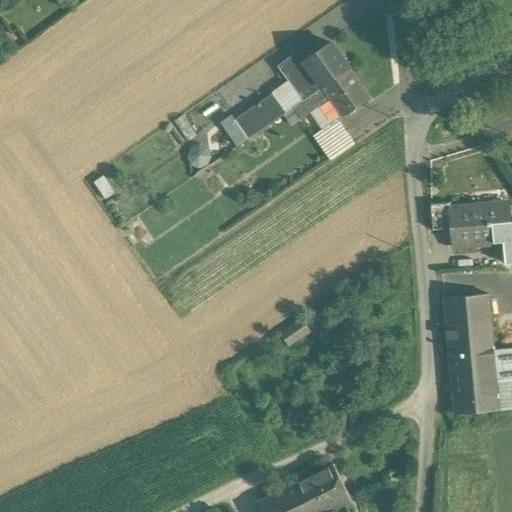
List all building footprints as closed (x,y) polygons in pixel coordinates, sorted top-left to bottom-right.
[(331,42),(306,60),(299,51),(279,65),(289,80),(304,100),(306,99),(323,87),(350,68),(331,42)] [(350,68),(323,87),(328,95),(342,116),(343,117),(370,98),(350,68)] [(287,112),(293,108),(304,100),(289,80),(272,91),(273,93),(287,112)] [(323,87),(306,99),(313,110),(314,109),(324,102),(322,99),(328,95),(323,87)] [(282,115),(287,112),(273,93),(257,104),(271,123),(282,115)] [(314,109),(310,112),(321,130),(338,119),(342,116),(328,95),(322,99),(324,102),(314,109)] [(304,100),(293,108),(301,119),(310,112),(314,109),(313,110),(306,99),(304,100)] [(271,123),(257,104),(235,119),(249,138),(271,123)] [(287,112),(282,115),(292,128),(302,121),(301,119),(293,108),(287,112)] [(249,138),(235,119),(233,116),(221,125),(237,147),(249,138)] [(355,143),(338,119),(321,130),(314,136),(331,160),(355,143)] [(451,202),(430,204),(433,230),(453,228),(451,207),(451,202)] [(451,207),(453,228),(455,247),(504,242),(511,242),(510,231),(507,202),(451,207)] [(489,294),(444,298),(449,357),(494,353),(494,350),(489,294)] [(303,321),(289,330),(296,340),(309,332),(303,321)] [(511,348),(494,350),(494,353),(497,383),(511,381),(511,348)] [(494,353),(449,357),(454,414),(499,410),(499,408),(497,383),(494,353)] [(511,381),(497,383),(499,408),(511,407),(511,381)] [(333,464),(258,500),(263,511),(328,511),(351,501),(333,464)]
